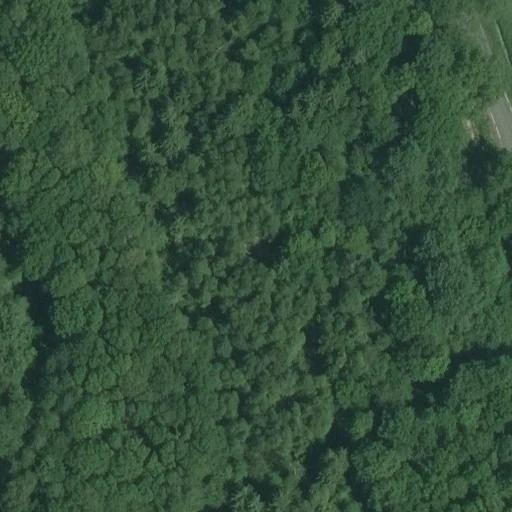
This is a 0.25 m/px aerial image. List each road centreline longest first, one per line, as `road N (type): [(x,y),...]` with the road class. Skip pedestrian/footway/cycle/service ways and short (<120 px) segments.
road 1 (track): [(379,511),(283,255),(237,92),(227,0)]
road 2 (tertiary): [(511,134),(461,0)]
road 3 (track): [(227,511),(354,460)]
